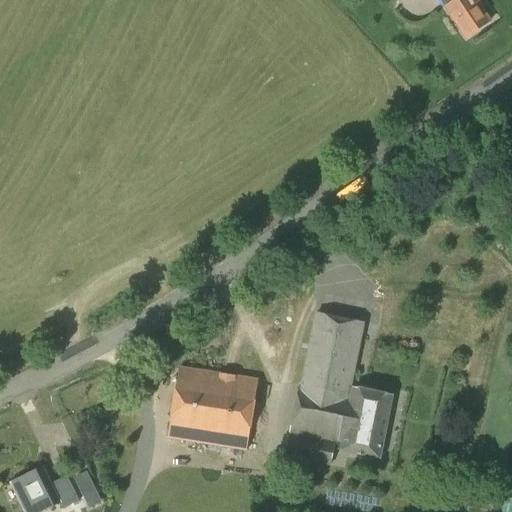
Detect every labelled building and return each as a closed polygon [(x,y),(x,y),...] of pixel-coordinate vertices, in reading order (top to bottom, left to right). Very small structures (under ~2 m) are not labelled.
[(452,0),(454,2),(446,7),(466,37),(489,22),(481,9),(484,6),(480,0),(452,0)] [(315,314),(301,386),(310,388),(308,398),(331,402),(333,392),(349,396),(351,387),(364,324),(315,314)] [(246,454),(258,379),(236,376),(219,373),(218,373),(179,367),(166,442),(246,454)] [(392,396),(351,387),(349,396),(333,392),(331,402),(308,398),(310,388),(301,386),(299,386),(285,456),(330,465),(333,448),(380,458),(392,396)] [(50,484),(42,467),(11,482),(25,511),(40,511),(59,503),(62,509),(79,501),(67,476),(50,484)]
